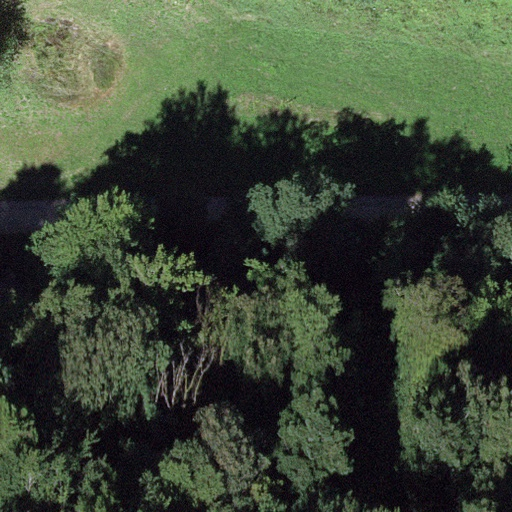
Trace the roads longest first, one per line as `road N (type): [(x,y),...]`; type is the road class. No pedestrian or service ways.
road 1 (unknown): [(0,38),(299,66),(511,98)]
road 2 (track): [(0,218),(511,217)]
